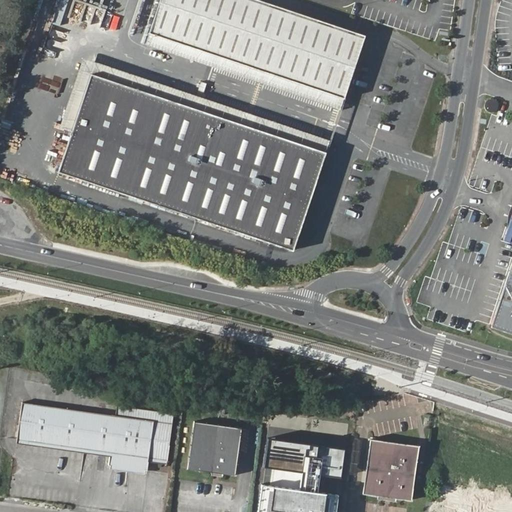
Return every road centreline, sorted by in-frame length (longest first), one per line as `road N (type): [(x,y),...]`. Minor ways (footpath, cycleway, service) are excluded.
road 1 (tertiary): [(19,247),(229,295)]
road 2 (residential): [(457,175),(487,0)]
road 3 (residential): [(469,0),(440,171)]
road 4 (tertiary): [(373,341),(502,380)]
road 5 (residential): [(399,308),(400,281),(454,189)]
road 6 (residential): [(438,183),(395,261),(366,281)]
